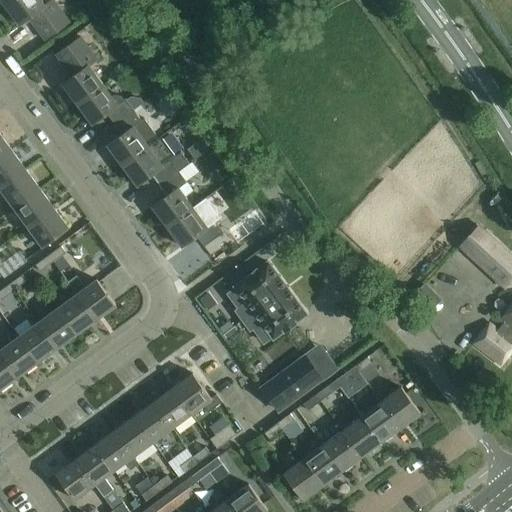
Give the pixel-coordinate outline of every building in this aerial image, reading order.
[(39,0),(11,0),(5,5),(19,25),(29,19),(45,41),(69,23),(52,0),(44,6),(39,0)] [(103,85),(89,66),(97,60),(80,37),(56,55),(72,77),(62,84),(77,104),(103,85)] [(103,85),(77,104),(92,125),(107,114),(114,124),(133,110),(125,99),(124,99),(122,95),(114,94),(111,96),(103,85)] [(122,166),(158,139),(144,120),(142,121),(133,110),(114,124),(122,135),(107,146),(122,166)] [(0,158),(11,150),(0,134),(0,158)] [(160,137),(158,139),(122,166),(137,186),(152,175),(159,186),(178,171),(189,164),(180,152),(175,157),(160,137)] [(0,188),(26,170),(11,150),(0,158),(0,188)] [(40,189),(26,170),(0,188),(0,189),(14,208),(40,189)] [(178,171),(159,186),(167,196),(152,207),(167,227),(193,208),(184,197),(192,191),(178,171)] [(40,189),(14,208),(29,228),(55,209),(40,189)] [(207,227),(193,208),(167,227),(182,247),(197,236),(204,247),(223,233),(215,222),(207,227)] [(69,229),(55,209),(29,228),(43,248),(69,229)] [(254,211),(229,230),(240,246),(266,227),(254,211)] [(505,287),(511,279),(511,257),(479,226),(461,246),(505,287)] [(48,256),(53,263),(54,262),(62,256),(66,253),(61,247),(48,256)] [(3,255),(7,269),(23,265),(19,251),(3,255)] [(53,263),(48,256),(35,266),(40,272),(53,263)] [(62,256),(54,262),(61,272),(69,266),(62,256)] [(305,314),(286,288),(267,262),(257,270),(256,269),(244,278),(245,279),(235,286),(236,288),(228,294),(238,308),(236,310),(250,330),(253,328),(263,342),(272,336),(273,338),(283,330),(284,331),(296,322),(295,321),(305,314)] [(22,275),(9,284),(14,291),(27,282),(22,275)] [(116,306),(97,280),(85,288),(80,282),(72,288),(77,295),(96,321),(116,306)] [(14,291),(9,284),(0,291),(0,298),(1,301),(14,291)] [(77,295),(58,309),(77,335),(96,321),(77,295)] [(511,305),(500,321),(503,323),(498,331),(489,324),(474,343),(500,364),(511,349),(511,342),(511,341),(511,305)] [(58,309),(38,323),(57,349),(77,335),(58,309)] [(324,326),(352,352),(368,335),(339,309),(324,326)] [(38,323),(18,337),(37,364),(57,349),(38,323)] [(308,345),(324,374),(339,366),(323,336),(308,345)] [(37,364),(18,337),(0,350),(0,353),(18,378),(37,364)] [(381,342),(369,353),(380,365),(392,354),(381,342)] [(0,353),(0,391),(18,378),(0,353)] [(279,411),(322,379),(305,356),(262,388),(279,411)] [(367,357),(355,367),(359,373),(372,364),(367,357)] [(347,382),(359,373),(355,367),(335,381),(347,397),(354,392),(347,382)] [(193,374),(172,388),(191,414),(203,406),(209,413),(222,403),(216,395),(211,399),(193,374)] [(329,385),(316,395),(321,401),(334,392),(329,385)] [(381,402),(400,428),(420,413),(401,387),(381,402)] [(172,388),(153,403),(172,429),(191,414),(172,388)] [(321,401),(316,395),(303,404),(308,411),(321,401)] [(400,428),(381,402),(362,416),(381,442),(400,428)] [(153,403),(134,417),(153,443),(172,429),(153,403)] [(290,414),(277,423),(282,430),(295,420),(290,414)] [(381,442),(362,416),(342,431),(361,457),(381,442)] [(134,417),(114,431),(133,457),(153,443),(134,417)] [(282,430),(277,423),(265,433),(269,439),(282,430)] [(217,449),(237,435),(230,425),(210,439),(217,449)] [(114,431),(95,445),(114,471),(125,463),(130,470),(138,464),(133,457),(114,431)] [(361,457),(342,431),(323,445),(342,471),(361,457)] [(95,445),(76,459),(95,485),(103,497),(112,490),(104,478),(114,471),(95,445)] [(342,471),(323,445),(303,459),(322,485),(342,471)] [(193,457),(197,463),(211,454),(206,447),(193,457)] [(197,463),(193,457),(180,466),(185,473),(197,463)] [(205,466),(209,473),(222,464),(217,457),(205,466)] [(95,485),(76,459),(55,474),(74,500),(95,485)] [(322,485),(303,459),(283,474),(302,500),(322,485)] [(3,464),(0,466),(0,478),(8,473),(3,464)] [(209,473),(205,466),(191,476),(196,483),(209,473)] [(167,475),(154,485),(159,492),(172,482),(167,475)] [(249,484),(228,499),(237,511),(265,511),(268,510),(249,484)] [(159,492),(154,485),(142,494),(146,501),(159,492)] [(166,495),(171,501),(184,492),(179,485),(166,495)] [(171,501),(166,495),(153,504),(158,511),(171,501)] [(237,511),(228,499),(210,511),(237,511)] [(113,510),(114,511),(129,511),(123,503),(113,510)]
